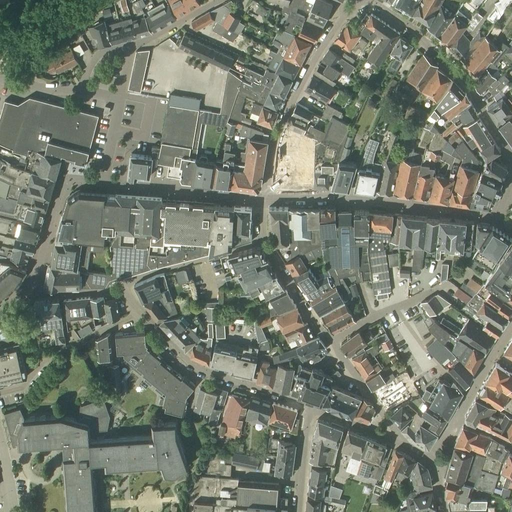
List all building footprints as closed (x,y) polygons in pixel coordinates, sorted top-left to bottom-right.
[(137,13),(143,10),(138,0),(137,0),(132,3),(137,13)] [(168,0),(178,18),(189,11),(182,0),(168,0)] [(182,0),(189,11),(200,5),(197,0),(182,0)] [(290,10),(293,0),(269,0),(284,4),(282,11),(289,13),(289,14),(293,16),(295,13),(290,10)] [(298,7),(299,0),(293,0),(290,10),(295,13),(296,13),(298,7)] [(304,4),(327,14),(332,4),(324,0),(299,0),(298,7),(303,9),(304,4)] [(393,0),(393,1),(412,12),(419,0),(393,0)] [(428,22),(440,4),(442,0),(419,0),(412,12),(428,22)] [(495,6),(486,18),(494,24),(511,0),(498,0),(499,1),(494,3),(495,6)] [(163,4),(156,8),(165,25),(176,19),(168,5),(165,7),(163,4)] [(323,25),(327,14),(304,4),(303,9),(309,12),(306,18),(323,25)] [(444,30),(454,15),(440,4),(428,22),(429,23),(427,27),(429,29),(440,38),(445,31),(444,30)] [(150,15),(146,17),(154,31),(165,25),(156,8),(148,12),(150,15)] [(221,23),(215,18),(213,18),(209,11),(208,9),(202,13),(192,19),(190,20),(191,22),(196,30),(214,20),(217,21),(212,29),(222,35),(227,27),(221,23)] [(470,20),(458,10),(454,15),(444,30),(445,31),(440,38),(449,45),(450,46),(466,25),(470,20)] [(227,27),(234,30),(241,19),(228,11),(215,18),(221,23),(227,27)] [(466,25),(466,26),(472,30),(483,16),(477,12),(466,25)] [(306,17),(296,13),(295,13),(293,16),(289,14),(282,29),(292,33),(295,24),(302,27),(299,34),(314,41),(321,28),(305,21),(306,17)] [(368,35),(379,19),(371,14),(370,16),(366,14),(357,28),(361,31),(368,35)] [(132,23),(136,37),(151,33),(144,17),(132,21),(132,23)] [(374,40),(385,23),(379,19),(368,35),(373,38),(372,39),(374,40)] [(107,30),(108,30),(105,20),(88,28),(93,37),(95,37),(96,40),(98,47),(111,44),(107,30)] [(123,41),(136,37),(132,23),(120,26),(123,41)] [(385,23),(374,40),(377,42),(367,57),(373,61),(370,65),(376,69),(379,65),(400,33),(385,23)] [(360,33),(347,24),(343,30),(343,29),(335,40),(343,45),(342,47),(347,51),(348,49),(350,50),(351,49),(355,52),(358,47),(362,50),(367,42),(358,36),(360,33)] [(466,25),(450,46),(452,48),(464,62),(471,53),(475,48),(485,36),(478,31),(470,42),(461,33),(466,26),(466,25)] [(122,41),(123,41),(120,26),(108,30),(107,30),(111,44),(122,41)] [(495,34),(500,38),(507,30),(502,26),(495,34)] [(234,30),(227,27),(222,35),(233,41),(238,33),(234,30)] [(276,39),(305,54),(311,43),(308,41),(295,35),(292,41),(278,33),(276,38),(274,37),(274,38),(276,39)] [(228,70),(234,57),(184,34),(178,46),(228,70)] [(471,53),(464,62),(466,64),(477,75),(488,64),(491,61),(495,65),(503,55),(509,47),(502,41),(498,49),(485,36),(475,48),(471,53)] [(396,69),(402,59),(412,44),(400,37),(391,52),(399,57),(397,59),(395,58),(390,65),(396,69)] [(300,64),(305,54),(276,39),(274,38),(271,42),(279,47),(277,52),(300,64)] [(322,58),(323,59),(342,71),(347,75),(353,66),(351,65),(352,65),(351,65),(355,60),(343,52),(340,57),(328,49),(322,58)] [(58,73),(78,63),(71,50),(47,63),(52,73),(57,70),(58,73)] [(141,92),(149,50),(136,51),(128,89),(141,92)] [(300,64),(277,52),(276,52),(271,50),(269,54),(282,60),(276,71),(292,78),(300,64)] [(420,90),(421,90),(436,67),(437,65),(423,53),(406,79),(420,90)] [(333,85),(342,71),(323,59),(314,72),(333,85)] [(492,63),(487,69),(477,79),(473,83),(480,93),(487,86),(496,78),(492,74),(498,68),(492,63)] [(263,75),(247,67),(244,74),(244,75),(244,76),(245,77),(245,78),(246,79),(247,80),(252,82),(251,84),(242,80),(236,95),(245,98),(246,95),(264,103),(263,105),(278,110),(283,96),(288,87),(263,75)] [(436,67),(421,90),(436,101),(451,79),(436,67)] [(292,78),(276,71),(275,72),(270,71),(266,69),(263,75),(288,87),(292,78)] [(228,70),(220,113),(229,115),(232,106),(234,100),(236,95),(242,80),(228,70)] [(327,103),(335,88),(313,75),(304,90),(327,103)] [(386,96),(397,80),(392,77),(382,93),(386,96)] [(511,109),(511,107),(511,106),(510,108),(502,97),(498,91),(510,81),(506,77),(500,82),(490,91),(496,101),(487,108),(497,124),(511,109)] [(452,103),(465,92),(453,79),(434,107),(430,113),(427,112),(420,126),(428,130),(429,126),(431,127),(433,125),(436,119),(436,118),(440,114),(441,112),(452,103)] [(360,102),(368,90),(362,86),(355,99),(360,102)] [(457,112),(471,102),(465,92),(452,103),(441,112),(445,117),(449,117),(453,122),(460,117),(457,112)] [(191,182),(196,157),(197,149),(200,147),(202,135),(200,133),(202,122),(204,110),(198,109),(200,98),(179,94),(177,106),(168,104),(165,123),(157,162),(169,164),(167,176),(180,178),(182,181),(191,182)] [(245,98),(236,95),(234,100),(232,106),(229,115),(228,117),(229,117),(250,124),(252,119),(245,117),(246,113),(240,112),(245,98)] [(28,149),(61,157),(85,163),(98,115),(29,97),(18,104),(4,100),(0,115),(0,143),(13,149),(12,151),(26,154),(28,149)] [(457,112),(460,117),(464,121),(477,113),(471,102),(457,112)] [(272,125),(277,112),(253,103),(250,112),(260,115),(258,120),(263,122),(262,124),(269,127),(270,125),(272,125)] [(296,116),(307,122),(307,121),(312,112),(297,103),(291,114),(296,116)] [(323,111),(339,119),(342,113),(327,104),(323,111)] [(411,119),(415,108),(409,105),(404,117),(411,119)] [(420,126),(427,112),(416,107),(415,108),(411,119),(410,121),(420,126)] [(511,144),(511,109),(497,124),(498,125),(511,145),(511,144)] [(204,110),(202,122),(226,127),(227,122),(229,117),(228,117),(229,115),(220,113),(204,110)] [(339,119),(323,111),(321,116),(329,120),(324,131),(320,141),(319,140),(318,144),(316,147),(315,165),(314,165),(313,187),(328,187),(329,170),(332,161),(336,162),(343,146),(350,126),(339,119)] [(303,133),(307,122),(296,116),(291,114),(287,126),(303,133)] [(473,137),(486,129),(479,117),(463,127),(468,135),(470,133),(473,137)] [(392,192),(402,158),(401,158),(400,162),(390,160),(402,123),(397,121),(393,131),(392,131),(383,158),(382,163),(379,172),(375,191),(392,194),(392,192)] [(226,127),(224,132),(232,135),(236,124),(227,122),(226,127)] [(446,129),(441,134),(445,137),(450,133),(458,126),(454,122),(446,129)] [(233,169),(230,187),(255,191),(260,187),(262,176),(268,141),(262,140),(264,131),(251,127),(238,123),(236,129),(240,130),(239,136),(249,138),(244,170),(233,169)] [(320,141),(324,131),(310,125),(306,135),(319,140),(320,141)] [(448,139),(446,140),(433,125),(431,127),(429,126),(428,130),(435,133),(429,145),(440,153),(438,159),(439,159),(439,158),(449,163),(445,175),(436,173),(429,197),(429,199),(447,202),(447,200),(454,177),(460,159),(458,159),(460,152),(454,148),(454,147),(451,143),(452,143),(448,139)] [(277,174),(276,188),(313,187),(314,165),(315,149),(308,146),(311,138),(286,127),(280,145),(280,146),(277,174)] [(461,137),(466,133),(460,127),(456,130),(461,137)] [(480,149),(494,141),(486,129),(473,137),(480,149)] [(448,139),(452,143),(459,136),(456,132),(448,139)] [(479,162),(480,160),(479,160),(463,140),(454,147),(454,148),(460,152),(478,162),(478,161),(479,162)] [(494,141),(480,149),(487,160),(500,151),(494,141)] [(230,187),(233,169),(232,170),(230,169),(230,166),(231,164),(233,164),(235,151),(229,151),(231,143),(225,142),(223,161),(217,161),(215,160),(215,161),(212,184),(212,185),(230,187)] [(437,159),(438,159),(440,153),(429,145),(428,147),(426,146),(423,154),(420,162),(412,196),(428,198),(433,175),(432,175),(437,159)] [(350,149),(343,146),(336,162),(338,162),(331,187),(337,188),(337,187),(347,188),(347,189),(349,189),(356,163),(345,162),(350,149)] [(420,162),(423,154),(413,151),(414,148),(405,146),(402,158),(392,192),(412,196),(420,162)] [(128,174),(128,176),(137,177),(137,175),(150,177),(150,175),(151,162),(157,163),(157,162),(160,147),(152,147),(151,156),(131,154),(128,174)] [(56,177),(61,157),(28,149),(26,154),(24,159),(27,160),(25,168),(56,177)] [(379,172),(382,163),(372,161),(371,167),(367,166),(372,152),(364,149),(359,168),(354,188),(354,189),(375,192),(375,191),(379,172)] [(479,163),(478,162),(460,152),(458,159),(460,159),(462,160),(461,164),(459,163),(449,202),(470,205),(479,163)] [(215,161),(215,160),(196,157),(191,182),(212,184),(215,161)] [(480,172),(502,180),(507,167),(492,158),(489,162),(487,162),(482,171),(480,171),(480,172)] [(9,164),(0,160),(0,177),(9,182),(20,185),(19,186),(22,187),(21,190),(49,198),(50,198),(56,177),(25,168),(25,169),(17,166),(16,167),(9,164)] [(480,172),(480,171),(479,170),(482,162),(480,160),(479,162),(478,161),(478,162),(479,163),(470,205),(473,205),(486,207),(490,208),(502,180),(480,172)] [(46,209),(49,198),(21,190),(22,187),(19,186),(20,185),(9,182),(0,177),(0,195),(22,201),(22,202),(46,209)] [(62,216),(61,218),(75,219),(73,240),(91,242),(104,243),(107,243),(108,233),(114,233),(116,194),(108,193),(92,191),(78,190),(68,197),(62,216)] [(108,233),(107,243),(110,244),(111,274),(111,282),(132,276),(158,268),(162,212),(162,202),(162,201),(162,197),(116,193),(116,194),(114,233),(108,233)] [(41,223),(46,209),(22,202),(22,201),(0,195),(0,212),(17,217),(41,223)] [(162,212),(158,268),(210,254),(213,234),(210,234),(216,205),(204,204),(194,203),(194,204),(190,203),(190,202),(181,202),(181,203),(177,202),(167,201),(167,202),(162,202),(162,212)] [(213,234),(210,254),(231,248),(235,206),(216,205),(210,234),(213,234)] [(235,206),(231,248),(250,243),(252,222),(251,222),(252,209),(252,208),(235,206)] [(286,262),(300,254),(296,238),(293,238),(293,227),(290,226),(289,207),(269,207),(271,220),(274,245),(278,251),(286,262)] [(322,245),(320,208),(293,207),(289,207),(290,226),(293,227),(293,238),(296,238),(300,254),(312,248),(312,246),(322,245)] [(335,285),(335,286),(336,287),(340,284),(338,278),(355,274),(357,282),(361,281),(357,263),(355,250),(354,238),(355,238),(355,224),(354,211),(336,210),(336,208),(331,208),(326,207),(326,208),(323,208),(320,208),(322,245),(323,253),(325,262),(330,274),(335,285)] [(369,220),(369,211),(354,211),(355,224),(355,238),(354,238),(355,250),(357,263),(361,281),(371,280),(368,254),(369,220)] [(398,247),(401,215),(392,214),(369,211),(369,220),(368,254),(371,280),(373,296),(376,295),(377,299),(388,297),(388,292),(391,292),(385,248),(383,248),(383,246),(386,246),(387,239),(390,239),(389,242),(389,247),(398,247)] [(0,232),(36,241),(40,225),(22,221),(0,215),(0,232)] [(424,245),(426,217),(401,215),(398,247),(413,249),(412,270),(420,271),(421,258),(423,258),(424,245)] [(436,247),(439,218),(426,217),(424,245),(436,247)] [(61,218),(56,239),(63,240),(73,241),(73,240),(75,219),(61,218)] [(439,218),(436,247),(437,247),(436,258),(440,259),(441,247),(450,248),(449,254),(453,254),(454,248),(463,249),(471,250),(474,250),(475,244),(471,244),(473,222),(466,221),(439,218)] [(479,245),(493,226),(489,224),(477,222),(476,243),(479,245)] [(493,226),(479,245),(480,245),(472,257),(479,261),(477,264),(481,267),(483,264),(491,270),(511,238),(493,226)] [(34,252),(36,241),(0,232),(0,254),(7,256),(9,250),(12,250),(11,257),(27,261),(30,251),(34,252)] [(55,241),(52,264),(59,265),(76,268),(80,269),(80,267),(87,268),(91,244),(75,242),(73,241),(63,240),(63,242),(55,241)] [(304,263),(323,253),(322,245),(312,246),(312,248),(300,254),(286,262),(293,274),(307,267),(304,263)] [(510,273),(511,269),(511,245),(498,263),(499,263),(484,283),(511,302),(511,288),(510,287),(511,286),(504,281),(506,277),(502,274),(506,269),(510,271),(509,272),(510,273)] [(266,257),(262,248),(256,248),(242,252),(228,256),(234,270),(238,268),(239,273),(240,273),(256,266),(256,264),(262,262),(261,259),(266,257)] [(398,266),(398,253),(387,254),(389,267),(398,266)] [(246,288),(276,274),(267,260),(262,262),(256,264),(256,266),(240,273),(239,273),(238,273),(246,288)] [(0,298),(2,297),(6,293),(6,294),(13,288),(17,284),(22,277),(26,271),(10,265),(1,263),(1,265),(0,265),(0,298)] [(51,264),(46,287),(80,287),(88,287),(89,276),(80,276),(80,269),(76,268),(59,265),(52,264),(51,264)] [(440,282),(447,279),(448,264),(442,264),(440,282)] [(185,280),(193,278),(190,267),(182,269),(185,280)] [(335,285),(330,274),(317,280),(308,268),(293,275),(304,291),(310,299),(311,298),(312,299),(335,286),(335,285)] [(162,296),(165,304),(173,301),(168,288),(164,273),(158,275),(134,285),(142,301),(143,301),(143,302),(162,296)] [(267,296),(284,288),(277,276),(261,283),(267,296)] [(477,289),(480,282),(474,279),(471,286),(477,289)] [(471,298),(463,305),(480,316),(481,314),(502,327),(509,317),(508,317),(509,316),(511,311),(511,302),(484,283),(483,283),(482,285),(476,291),(474,294),(472,296),(471,298)] [(245,291),(248,296),(252,296),(261,292),(257,284),(248,288),(248,289),(245,291)] [(324,302),(349,289),(347,286),(345,287),(344,285),(341,286),(340,284),(336,287),(335,286),(312,299),(311,300),(316,308),(325,304),(324,302)] [(359,294),(356,284),(349,287),(353,297),(359,294)] [(321,315),(345,303),(341,296),(350,291),(349,289),(324,302),(325,304),(316,308),(321,316),(321,315)] [(271,316),(280,312),(296,306),(285,290),(270,297),(275,306),(268,309),(271,316)] [(420,302),(429,315),(451,303),(437,293),(420,302)] [(166,316),(169,315),(165,304),(162,296),(143,302),(157,320),(166,316)] [(91,297),(64,300),(66,319),(94,316),(93,315),(91,298),(91,297)] [(103,297),(91,298),(93,315),(106,311),(104,302),(103,297)] [(43,300),(34,301),(34,302),(40,326),(41,333),(51,332),(50,325),(56,324),(58,324),(59,326),(56,328),(54,330),(56,344),(59,344),(59,345),(65,345),(66,344),(62,322),(62,321),(59,299),(58,299),(54,300),(49,300),(48,300),(46,300),(45,300),(43,300)] [(117,300),(104,302),(106,311),(108,320),(120,318),(117,300)] [(434,320),(429,315),(420,302),(416,305),(430,329),(437,335),(439,337),(449,345),(472,374),(482,359),(484,353),(455,334),(439,323),(434,320)] [(328,325),(351,312),(345,303),(321,315),(328,325)] [(463,305),(459,309),(467,315),(467,316),(469,317),(468,318),(497,336),(502,327),(481,314),(480,316),(463,305)] [(207,320),(208,320),(217,319),(218,319),(217,306),(206,306),(207,320)] [(283,332),(303,324),(297,308),(276,317),(283,332)] [(351,312),(328,325),(333,333),(356,321),(364,317),(363,313),(356,316),(355,313),(352,314),(351,312)] [(191,321),(185,315),(164,319),(164,322),(161,325),(171,335),(191,321)] [(20,341),(15,318),(10,316),(7,317),(0,321),(0,343),(1,345),(20,341)] [(193,343),(199,337),(200,336),(198,334),(205,328),(202,322),(196,316),(191,321),(171,335),(185,350),(193,343)] [(270,317),(255,323),(255,329),(272,323),(270,317)] [(497,336),(468,318),(460,329),(443,317),(439,323),(455,334),(484,353),(497,336)] [(217,323),(215,323),(216,338),(225,338),(225,323),(217,323)] [(301,343),(314,337),(307,323),(284,334),(288,343),(299,338),(301,343)] [(86,334),(92,331),(89,325),(83,328),(86,334)] [(150,350),(147,347),(148,346),(146,344),(144,330),(115,333),(117,353),(123,352),(124,356),(126,358),(123,361),(131,367),(122,378),(122,380),(120,380),(119,365),(110,365),(113,390),(121,389),(121,387),(122,386),(123,393),(111,407),(108,408),(104,397),(81,405),(77,420),(58,414),(25,417),(21,406),(3,411),(9,435),(13,447),(19,446),(19,447),(63,444),(64,456),(62,456),(66,511),(96,511),(97,510),(98,510),(98,504),(96,504),(96,497),(97,497),(97,490),(95,490),(94,482),(96,482),(96,476),(94,476),(93,462),(106,461),(106,468),(114,467),(114,462),(121,462),(121,467),(129,466),(129,461),(135,461),(136,466),(144,465),(143,460),(150,459),(151,464),(158,464),(158,462),(161,462),(165,473),(172,470),(171,466),(180,465),(181,469),(181,470),(188,466),(177,434),(176,422),(153,423),(154,435),(90,440),(89,431),(107,429),(110,416),(109,412),(112,411),(127,394),(126,379),(134,369),(141,375),(142,374),(146,377),(143,380),(151,386),(154,383),(157,386),(154,389),(162,395),(165,392),(165,393),(164,398),(160,397),(158,404),(166,406),(165,410),(184,415),(188,400),(186,400),(187,396),(195,385),(184,376),(183,377),(161,359),(163,357),(151,348),(150,350)] [(352,358),(363,352),(360,348),(374,337),(369,330),(362,335),(359,331),(341,344),(349,355),(350,355),(352,358)] [(97,359),(112,358),(110,332),(96,340),(97,359)] [(465,386),(472,374),(449,345),(439,337),(437,335),(426,345),(441,361),(441,360),(448,354),(455,362),(448,368),(457,377),(465,386)] [(199,337),(193,343),(192,345),(190,356),(209,363),(210,353),(212,339),(204,339),(199,337)] [(326,347),(319,339),(320,338),(318,337),(296,348),(281,353),(279,354),(281,361),(280,362),(300,356),(302,361),(327,349),(326,347)] [(269,353),(269,349),(270,349),(268,339),(259,341),(258,351),(269,353)] [(388,340),(380,344),(384,351),(392,347),(388,340)] [(1,345),(0,343),(0,381),(28,375),(20,341),(1,345)] [(252,377),(257,355),(237,351),(237,349),(215,344),(210,364),(231,369),(230,372),(252,377)] [(365,379),(379,371),(378,371),(381,369),(377,362),(373,364),(369,358),(378,352),(374,346),(365,351),(363,352),(352,358),(351,358),(365,379)] [(281,361),(279,354),(272,355),(274,362),(281,361)] [(273,387),(277,368),(269,367),(270,362),(261,360),(256,382),(273,387)] [(511,373),(496,363),(485,380),(486,380),(477,396),(477,397),(500,409),(502,406),(511,412),(511,373)] [(289,391),(294,368),(278,364),(274,387),(289,391)] [(298,374),(291,391),(298,393),(298,395),(305,398),(314,401),(321,403),(331,384),(341,374),(337,370),(328,378),(322,375),(323,372),(313,368),(312,371),(300,367),(298,374)] [(373,392),(393,380),(392,379),(395,377),(392,372),(384,378),(379,371),(365,379),(373,392)] [(421,397),(422,398),(424,399),(426,402),(448,417),(449,414),(453,407),(454,408),(457,407),(458,404),(458,402),(457,401),(463,391),(453,380),(451,385),(443,380),(443,381),(435,394),(431,392),(426,389),(421,397)] [(401,383),(396,387),(392,381),(375,392),(375,393),(374,393),(377,398),(379,397),(381,402),(404,388),(401,383)] [(207,413),(214,387),(201,383),(194,409),(207,413)] [(331,384),(321,403),(336,410),(352,416),(359,403),(358,403),(361,398),(331,384)] [(214,387),(207,413),(210,414),(208,421),(216,424),(221,408),(222,408),(226,395),(217,392),(218,388),(214,387)] [(407,392),(404,388),(381,402),(384,406),(383,406),(386,411),(387,411),(388,412),(405,401),(401,396),(407,392)] [(238,435),(240,429),(249,400),(230,394),(225,408),(226,408),(217,438),(222,439),(223,434),(235,438),(236,434),(238,435)] [(266,423),(271,402),(251,396),(248,411),(246,419),(266,423)] [(418,411),(424,416),(432,421),(429,425),(438,432),(447,418),(422,401),(424,399),(422,398),(420,396),(417,399),(416,399),(410,402),(418,410),(418,411)] [(352,416),(351,418),(368,423),(369,421),(375,410),(371,408),(373,406),(371,404),(363,398),(359,403),(352,416)] [(492,414),(493,414),(496,408),(487,404),(476,398),(475,399),(465,415),(465,417),(465,419),(467,420),(466,420),(478,425),(480,419),(483,420),(484,418),(486,419),(487,417),(484,416),(485,414),(487,415),(488,414),(491,415),(492,414)] [(273,402),(269,421),(291,428),(294,418),(297,410),(273,402)] [(400,426),(412,415),(406,409),(411,405),(408,402),(402,405),(390,415),(400,426)] [(424,416),(418,411),(417,410),(409,423),(408,422),(400,428),(410,438),(425,448),(429,447),(429,448),(438,433),(420,422),(424,416)] [(511,416),(501,411),(498,416),(493,414),(492,414),(491,415),(488,414),(487,415),(485,414),(484,416),(487,417),(486,419),(484,418),(483,420),(480,419),(478,425),(494,433),(511,441),(511,438),(511,416)] [(291,428),(290,432),(297,434),(299,419),(294,418),(291,428)] [(328,470),(333,471),(334,465),(334,464),(338,446),(343,428),(318,418),(313,438),(312,438),(308,461),(311,462),(310,465),(312,466),(328,468),(328,470)] [(501,461),(504,462),(509,450),(504,448),(505,447),(498,442),(491,438),(491,437),(478,432),(463,426),(455,443),(473,449),(484,453),(484,452),(484,453),(501,461)] [(358,458),(367,437),(348,429),(343,443),(341,450),(351,454),(348,462),(351,463),(348,471),(356,474),(360,459),(358,458)] [(386,446),(387,445),(380,442),(367,437),(365,443),(362,450),(359,456),(358,458),(360,459),(357,472),(365,475),(377,478),(380,479),(385,466),(379,464),(386,446)] [(277,456),(293,459),(295,444),(291,444),(292,442),(291,442),(279,441),(277,456)] [(501,461),(484,453),(486,455),(485,456),(483,455),(483,456),(454,446),(445,477),(475,487),(492,492),(498,474),(497,474),(501,461)] [(394,477),(403,454),(395,450),(385,477),(385,479),(384,478),(381,485),(375,483),(374,485),(371,492),(385,498),(388,489),(391,481),(391,480),(392,480),(393,476),(394,477)] [(230,477),(231,464),(225,463),(227,455),(212,451),(208,458),(207,464),(199,463),(199,469),(207,469),(207,475),(200,474),(190,492),(189,502),(188,511),(286,511),(287,506),(288,497),(279,496),(280,484),(238,481),(238,477),(230,477)] [(259,459),(260,457),(233,452),(231,464),(257,469),(259,459)] [(511,476),(511,475),(511,454),(509,453),(500,473),(506,476),(503,486),(508,488),(511,476)] [(409,479),(409,477),(407,476),(408,474),(415,460),(403,454),(394,477),(401,480),(400,482),(406,485),(409,479)] [(291,473),(293,459),(277,456),(276,463),(264,461),(265,460),(259,459),(257,469),(275,472),(275,473),(287,474),(287,472),(291,473)] [(409,479),(406,485),(412,488),(414,486),(417,488),(417,489),(417,490),(432,487),(429,474),(428,470),(427,468),(417,461),(411,471),(409,477),(409,479)] [(332,477),(333,471),(328,470),(328,468),(312,466),(310,479),(325,482),(325,480),(327,470),(329,471),(329,473),(328,473),(327,476),(332,477)] [(363,481),(374,485),(377,478),(365,475),(363,481)] [(475,487),(445,477),(446,477),(444,482),(445,487),(448,488),(445,496),(449,497),(455,499),(455,498),(456,497),(469,502),(470,498),(473,486),(475,487)] [(329,480),(325,480),(325,482),(310,479),(307,493),(322,495),(324,484),(329,485),(329,480)] [(509,497),(511,489),(502,487),(500,495),(509,497)] [(416,511),(435,507),(432,493),(414,496),(413,492),(403,494),(401,500),(406,499),(408,509),(405,509),(405,511),(412,511),(416,511)] [(346,500),(321,495),(321,499),(307,497),(305,511),(324,511),(325,503),(344,507),(346,500)] [(487,498),(470,498),(469,502),(456,497),(455,498),(455,499),(449,497),(448,500),(450,507),(473,507),(486,507),(487,498)]
